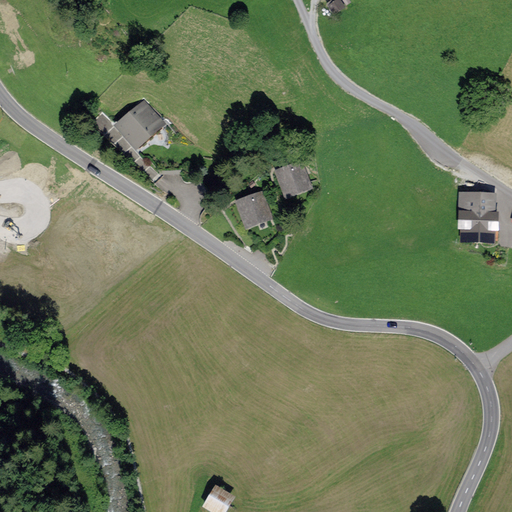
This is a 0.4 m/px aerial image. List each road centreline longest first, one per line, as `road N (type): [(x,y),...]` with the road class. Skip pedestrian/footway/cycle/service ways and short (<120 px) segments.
road 1 (tertiary): [(0,94),(48,138),(293,304),(324,320),(430,332),(467,356),(486,390),(491,425),(456,511)]
road 2 (track): [(313,0),(318,46),(330,65),(483,175)]
